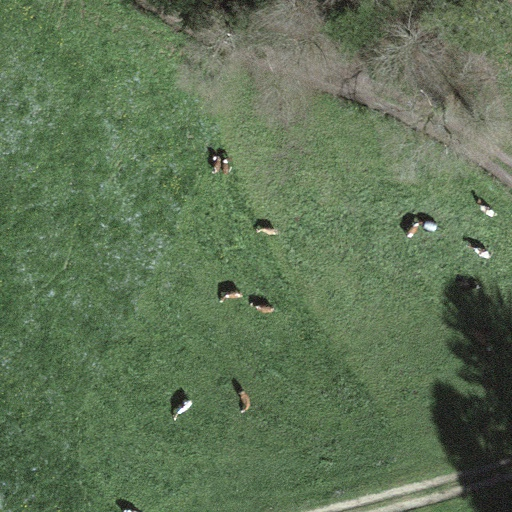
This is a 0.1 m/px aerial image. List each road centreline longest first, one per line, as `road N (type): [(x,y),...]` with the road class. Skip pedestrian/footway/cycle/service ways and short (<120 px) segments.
road 1 (track): [(511,179),(358,89),(217,29),(170,0)]
road 2 (track): [(344,511),(511,467)]
road 3 (track): [(511,140),(471,0)]
